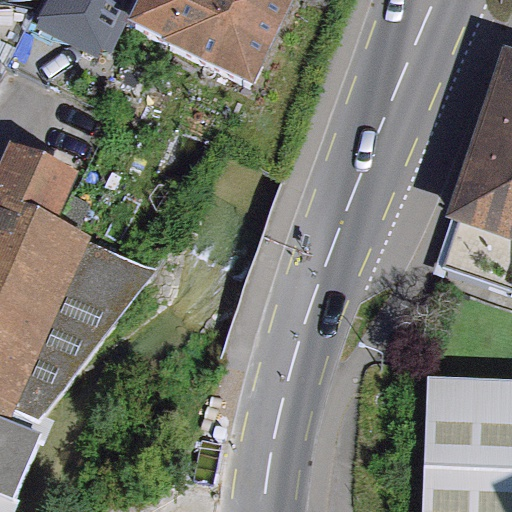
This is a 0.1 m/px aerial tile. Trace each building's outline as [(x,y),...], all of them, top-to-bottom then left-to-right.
[(97,64),(131,0),(53,0),(35,32),(97,64)] [(161,54),(254,98),(300,0),(143,0),(128,33),(163,50),(161,54)] [(511,63),(506,61),(431,278),(511,305),(511,63)] [(10,152),(0,175),(0,432),(10,437),(17,422),(41,432),(45,429),(156,280),(59,232),(81,182),(10,152)] [(511,511),(511,390),(428,387),(422,511),(511,511)] [(0,432),(0,511),(20,511),(56,432),(45,429),(41,432),(17,422),(10,437),(0,432)]
